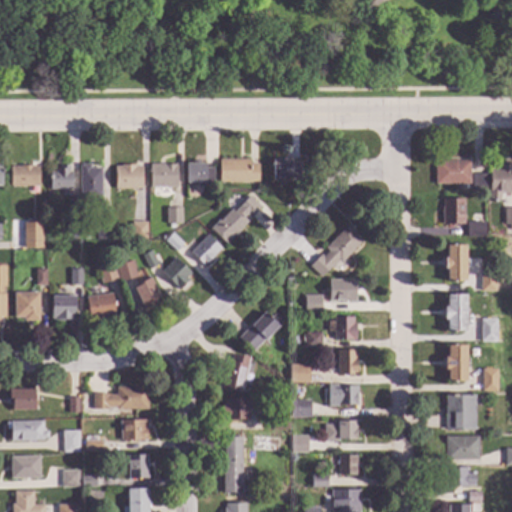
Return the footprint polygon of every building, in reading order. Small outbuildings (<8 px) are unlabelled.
[(299,178),(279,178),(279,182),(271,182),(271,159),(299,159),(299,178)] [(249,165),(257,165),(257,183),(218,183),(218,160),(248,160),(249,165)] [(468,184),(433,185),(433,162),(468,162),(468,184)] [(38,187),(9,187),(9,167),(30,166),(30,163),(37,163),(38,187)] [(204,168),(212,168),(212,185),(203,185),(203,183),(201,183),(201,187),(196,187),(196,183),(185,184),(185,164),(204,164),(204,168)] [(89,169),(100,169),(101,200),(99,200),(99,202),(90,202),(90,200),(78,200),(78,165),(89,165),(89,169)] [(176,176),(177,176),(178,180),(176,180),(176,188),(149,188),(149,165),(175,165),(176,176)] [(511,193),(508,193),(507,195),(503,195),(502,193),(502,200),(489,200),(488,169),(500,169),(500,166),(510,165),(511,193)] [(68,172),(70,172),(70,191),(49,191),(48,173),(54,173),(54,170),(59,170),(59,166),(68,166),(68,172)] [(134,168),(141,168),(141,190),(114,190),(114,168),(120,168),(120,166),(134,166),(134,168)] [(485,193),(470,193),(470,174),(485,174),(485,193)] [(259,208),(248,219),(245,215),(242,218),(246,222),(224,245),(209,229),(218,220),(219,222),(230,210),(233,213),(248,197),(259,208)] [(463,225),(456,225),(456,228),(451,228),(451,225),(441,225),(440,208),(441,208),(441,199),(463,199),(463,225)] [(180,224),(169,224),(169,208),(180,207),(180,224)] [(511,232),(509,232),(509,225),(503,225),(503,209),(511,209),(511,232)] [(146,240),(130,240),(130,223),(146,223),(146,240)] [(483,238),(465,238),(465,223),(483,223),(483,238)] [(76,239),(65,239),(65,225),(76,225),(76,239)] [(111,240),(95,240),(95,225),(111,225),(111,240)] [(360,242),(339,264),(337,262),(331,268),(331,267),(320,278),(308,267),(319,255),(322,257),(327,252),(324,249),(345,227),(360,242)] [(35,250),(18,250),(18,233),(35,233),(35,250)] [(182,244),(174,253),(163,242),(171,233),(182,244)] [(219,249),(202,267),(188,253),(206,235),(219,249)] [(464,260),(466,260),(467,268),(464,268),(464,282),(445,282),(445,270),(442,270),(442,258),(445,258),(445,246),(464,246),(464,260)] [(157,266),(147,271),(140,256),(149,252),(157,266)] [(173,258),(189,274),(184,279),(187,281),(185,282),(188,284),(185,287),(183,285),(177,290),(159,272),(173,258)] [(136,277),(118,283),(113,267),(131,261),(136,277)] [(116,279),(100,285),(95,268),(111,263),(116,279)] [(45,286),(34,286),(34,270),(45,270),(45,286)] [(80,286),(69,286),(69,270),(80,270),(80,286)] [(494,292),(478,292),(478,270),(494,270),(494,292)] [(158,298),(153,301),(154,304),(142,310),(131,287),(149,278),(158,298)] [(354,302),(347,302),(347,305),(342,305),(342,302),(327,302),(327,280),(354,280),(354,302)] [(38,321),(23,321),(23,318),(13,318),(13,294),(37,294),(38,321)] [(112,303),(114,302),(115,307),(112,307),(113,316),(87,319),(84,298),(111,294),(112,303)] [(74,319),(72,319),(72,322),(53,322),(53,319),(49,319),(49,296),(73,296),(74,319)] [(319,314),(303,314),(303,296),(319,296),(319,314)] [(464,310),(467,310),(467,318),(464,318),(464,332),(445,332),(445,320),(442,320),(442,307),(445,307),(445,296),(464,296),(464,310)] [(269,319),(274,314),(281,322),(267,337),(268,338),(265,342),(263,340),(262,342),(266,347),(257,357),(237,338),(262,312),(269,319)] [(351,324),(354,324),(354,341),(332,341),(332,332),(326,332),(326,322),(332,322),(332,318),(351,318),(351,324)] [(494,331),(498,331),(498,334),(499,334),(499,341),(494,341),(494,343),(479,343),(479,320),(494,320),(494,331)] [(319,348),(303,348),(303,341),(300,341),(300,336),(303,336),(303,333),(319,333),(319,348)] [(464,360),(467,360),(467,368),(464,368),(464,382),(445,382),(445,371),(443,371),(443,358),(445,358),(445,346),(464,346),(464,360)] [(355,376),(346,376),(346,378),(342,378),(342,376),(336,376),(336,351),(354,351),(355,376)] [(248,358),(247,363),(252,364),(250,374),(244,373),(240,392),(220,387),(226,361),(229,361),(231,354),(248,358)] [(305,383),(288,383),(288,367),(304,367),(305,383)] [(495,392),(480,392),(480,370),(495,370),(495,392)] [(337,386),(356,386),(356,406),(337,406),(337,407),(326,407),(326,393),(323,393),(323,389),(326,389),(326,385),(337,385),(337,386)] [(146,410),(115,410),(115,409),(106,409),(106,411),(91,411),(91,395),(115,396),(115,388),(146,388),(146,410)] [(34,398),(36,398),(36,402),(34,402),(34,411),(10,411),(10,407),(8,407),(7,391),(33,390),(34,398)] [(473,431),(443,431),(443,414),(444,414),(443,396),(473,396),(473,431)] [(78,414),(67,414),(66,398),(78,398),(78,414)] [(247,420),(221,421),(221,406),(223,406),(223,400),(247,400),(247,420)] [(309,418),(289,418),(289,401),(309,401),(309,418)] [(287,431),(270,431),(270,416),(287,415),(287,431)] [(354,442),(322,441),(322,424),(335,425),(335,420),(355,420),(354,442)] [(145,433),(147,433),(147,439),(146,439),(146,441),(119,442),(118,421),(145,421),(145,433)] [(42,432),(46,432),(47,439),(42,439),(42,441),(33,441),(33,443),(28,443),(28,441),(9,442),(9,430),(5,430),(5,424),(9,423),(8,422),(41,422),(42,432)] [(78,453),(61,454),(60,432),(77,431),(78,453)] [(306,454),(289,454),(289,436),(306,436),(306,454)] [(476,461),(443,461),(443,437),(476,437),(476,461)] [(240,475),(242,475),(242,478),(240,478),(240,494),(221,494),(221,477),(218,477),(218,471),(221,471),(221,462),(222,462),(222,438),(239,438),(240,475)] [(100,452),(83,453),(82,442),(100,441),(100,452)] [(511,467),(503,467),(503,449),(511,449),(511,467)] [(145,479),(133,480),(133,482),(129,482),(129,480),(126,480),(126,456),(145,455),(145,479)] [(354,476),(336,476),(336,465),(333,465),(333,462),(336,462),(336,456),(354,456),(354,476)] [(38,479),(28,479),(28,481),(24,481),(24,479),(9,480),(9,472),(7,472),(6,467),(9,467),(9,458),(37,457),(38,479)] [(466,473),(473,473),(473,487),(466,487),(466,488),(458,488),(458,489),(454,490),(454,488),(443,488),(443,468),(466,468),(466,473)] [(77,488),(60,488),(60,472),(77,471),(77,488)] [(326,488),(310,488),(310,476),(326,476),(326,488)] [(94,488),(80,488),(80,478),(94,477),(94,488)] [(146,511),(121,511),(121,507),(125,507),(125,490),(146,489),(146,511)] [(358,511),(329,511),(329,490),(358,490),(358,511)] [(31,506),(42,506),(42,511),(7,511),(7,507),(10,507),(10,505),(13,505),(13,492),(31,492),(31,506)] [(479,503),(466,503),(466,492),(479,492),(479,503)]
